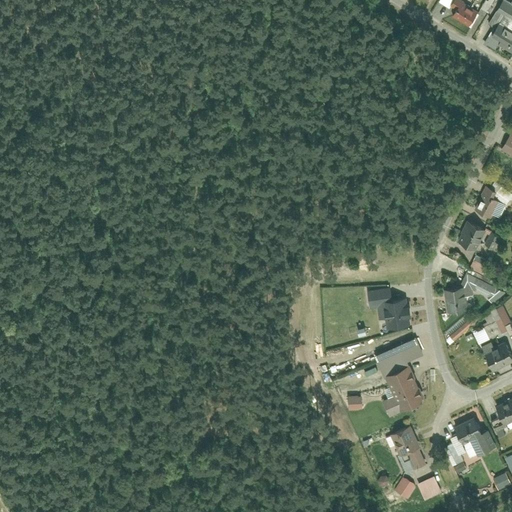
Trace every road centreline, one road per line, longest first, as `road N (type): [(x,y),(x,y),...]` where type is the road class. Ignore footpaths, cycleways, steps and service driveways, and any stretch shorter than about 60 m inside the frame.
road 1 (residential): [(511,379),(475,396),(454,388),(429,316),(425,274),(434,240),(511,96)]
road 2 (residential): [(392,0),(511,78)]
